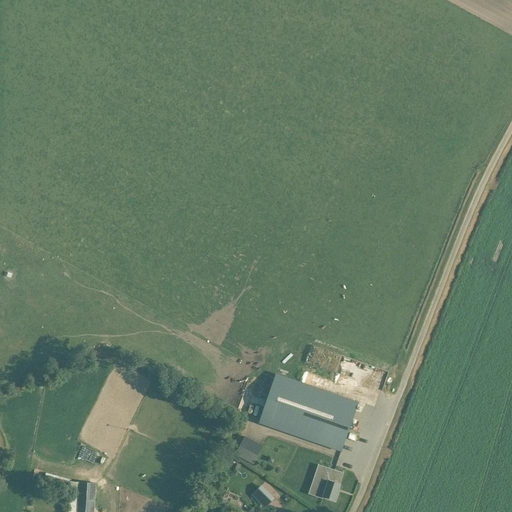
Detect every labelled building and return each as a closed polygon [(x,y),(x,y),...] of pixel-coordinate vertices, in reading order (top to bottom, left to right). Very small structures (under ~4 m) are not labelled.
[(358,404),(328,394),(299,384),(276,376),(273,382),(260,421),(342,450),(353,419),(358,404)] [(244,435),(234,454),(253,464),(262,445),(244,435)] [(322,473),(320,481),(316,494),(326,497),(335,501),(340,485),(331,481),(328,481),(330,476),(322,473)] [(79,483),(78,507),(78,511),(90,511),(91,508),(94,508),(95,484),(79,483)] [(268,492),(262,486),(253,495),(259,501),(268,492)]
